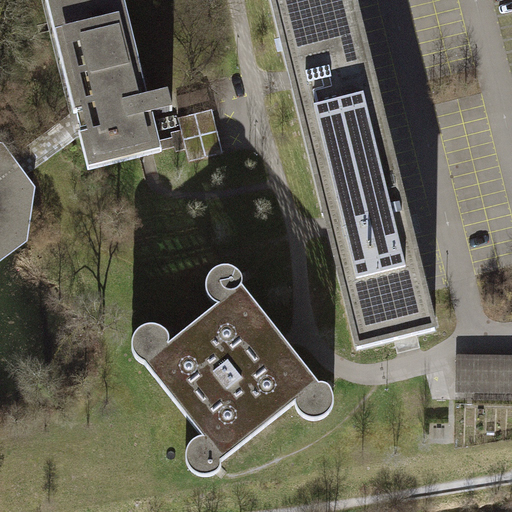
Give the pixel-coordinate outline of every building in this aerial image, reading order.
[(50,0),(91,165),(158,148),(159,143),(123,0),(50,0)] [(271,0),(355,350),(402,339),(435,331),(429,305),(354,0),(271,0)] [(392,44),(381,46),(389,84),(400,82),(392,44)] [(159,143),(162,152),(173,149),(174,153),(186,150),(189,164),(225,155),(213,111),(178,120),(181,132),(171,135),(172,139),(159,143)] [(0,264),(28,244),(35,190),(3,146),(0,145),(0,264)] [(317,385),(243,289),(243,280),(237,272),(224,268),(212,273),(207,281),(205,293),(212,304),(220,307),(169,348),(168,338),(160,329),(146,328),(136,333),(131,343),(131,354),(138,361),(143,363),(203,439),(192,443),(186,450),(186,463),(191,473),(202,477),(213,476),(220,469),(221,461),(295,405),(299,416),(310,421),(325,419),(334,409),(333,396),(326,386),(317,385)] [(511,367),(455,367),(455,395),(511,395),(511,367)]
